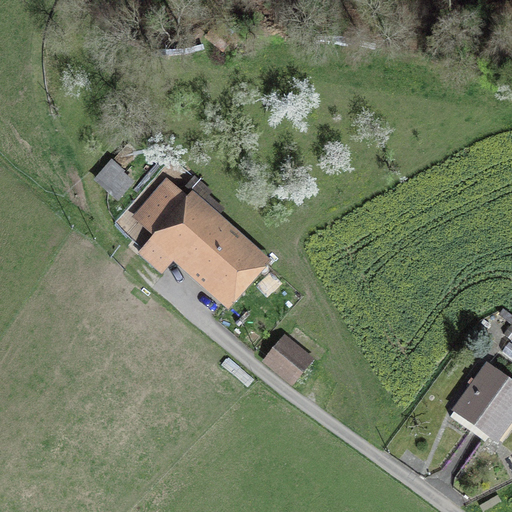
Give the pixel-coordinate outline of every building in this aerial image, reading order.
[(222,23),(208,38),(222,50),(231,40),(228,37),(232,33),(222,23)] [(107,190),(122,173),(112,165),(98,181),(107,190)] [(121,174),(108,190),(118,199),(132,183),(121,174)] [(197,209),(167,187),(136,222),(154,237),(140,253),(162,272),(179,253),(228,295),(256,262),(197,209)] [(308,365),(284,345),(271,361),(295,381),(308,365)] [(511,418),(511,382),(488,366),(455,411),(496,441),(511,418)]
